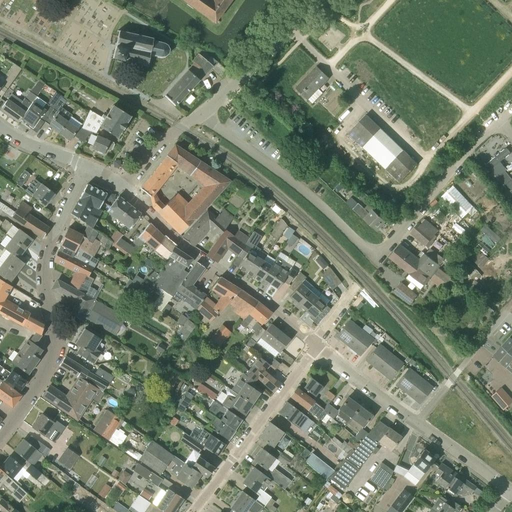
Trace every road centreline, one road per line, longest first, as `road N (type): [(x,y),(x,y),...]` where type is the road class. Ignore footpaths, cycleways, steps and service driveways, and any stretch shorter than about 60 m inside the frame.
road 1 (unclassified): [(511,109),(374,254),(202,114)]
road 2 (residential): [(0,440),(50,363),(50,249),(85,166)]
road 3 (residential): [(315,345),(126,190)]
road 4 (residential): [(201,511),(315,345)]
road 5 (unclassified): [(202,114),(320,0)]
road 6 (unclassified): [(416,424),(509,307)]
road 7 (residential): [(416,424),(315,345)]
